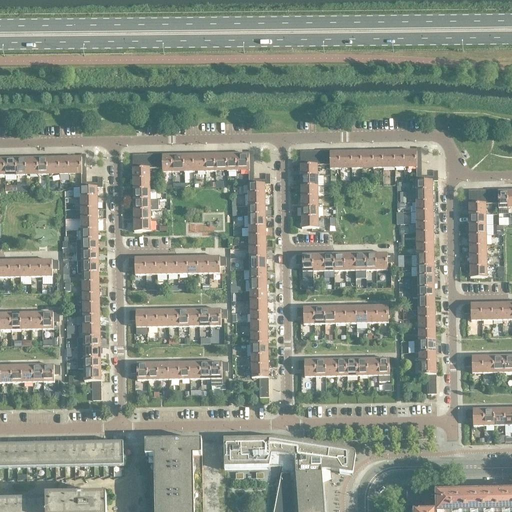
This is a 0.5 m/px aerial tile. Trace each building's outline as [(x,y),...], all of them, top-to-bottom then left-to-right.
[(395,167),(395,152),(383,153),(383,168),(395,167)] [(404,167),(404,152),(395,152),(395,167),(395,169),(405,169),(405,167),(404,167)] [(416,158),(416,155),(416,152),(404,152),(404,167),(405,167),(416,167),(416,165),(416,161),(416,158)] [(340,168),(340,153),(330,154),(330,166),(330,170),(340,170),(340,168)] [(352,168),(352,153),(340,153),(340,168),(352,168)] [(361,168),(361,153),(352,153),(352,168),(352,170),(362,170),(362,168),(361,168)] [(373,168),(373,153),(361,153),(361,168),(362,168),(373,168)] [(383,168),(383,153),(373,153),(373,168),(373,169),(383,169),(383,168)] [(227,171),(227,155),(215,156),(215,171),(227,171)] [(236,171),(236,155),(227,155),(227,171),(227,172),(237,172),(237,171),(236,171)] [(249,158),(249,155),(236,155),(236,171),(237,171),(249,170),(249,168),(249,165),(249,162),(249,158)] [(184,172),(184,156),(172,157),(172,172),(184,172)] [(193,171),(193,156),(184,156),(184,172),(184,173),(194,173),(194,171),(193,171)] [(206,171),(205,156),(193,156),(193,171),(194,171),(205,171),(206,171)] [(215,171),(215,156),(205,156),(206,171),(205,171),(205,173),(215,172),(215,171)] [(172,172),(172,157),(163,157),(162,157),(162,169),(162,174),(172,173),(172,172)] [(81,162),(81,159),(81,158),(69,159),(69,174),(81,173),(81,175),(82,175),(82,172),(82,168),(81,165),(81,162)] [(38,174),(38,159),(26,160),(26,175),(27,175),(38,174)] [(48,174),(47,159),(38,159),(38,174),(38,176),(48,176),(48,174)] [(60,174),(59,159),(47,159),(48,174),(59,174),(60,174)] [(69,174),(69,159),(59,159),(60,174),(59,174),(59,175),(69,175),(69,174)] [(17,175),(16,160),(5,160),(5,175),(16,175),(17,175)] [(26,175),(26,160),(16,160),(17,175),(16,175),(17,176),(27,176),(27,175),(26,175)] [(317,176),(317,166),(311,166),(305,166),(301,166),(301,177),(317,176)] [(150,180),(150,169),(144,169),(137,169),(133,169),(133,180),(150,180)] [(318,187),(317,176),(301,177),(301,187),(318,187)] [(150,190),(150,180),(133,180),(133,191),(150,190)] [(432,191),(432,182),(430,182),(427,182),(424,182),(417,182),(415,182),(416,192),(417,192),(432,191)] [(265,195),(265,185),(262,185),(259,185),(256,185),(249,185),(248,185),(248,195),(249,195),(265,195)] [(318,197),(318,187),(301,187),(301,198),(318,197)] [(97,198),(97,188),(95,188),(92,188),(88,188),(82,188),(80,189),(81,198),(82,198),(97,198)] [(150,201),(150,190),(133,191),(134,201),(150,201)] [(433,204),(432,191),(417,192),(417,204),(433,204)] [(508,192),(499,193),(498,193),(498,205),(498,209),(508,209),(508,208),(508,192)] [(265,207),(265,195),(249,195),(250,207),(265,207)] [(318,208),(318,197),(301,198),(301,208),(318,208)] [(98,210),(97,198),(82,198),(82,210),(82,211),(98,210)] [(150,211),(150,201),(134,201),(134,212),(150,211)] [(433,213),(433,204),(417,204),(416,204),(416,214),(418,214),(418,213),(433,213)] [(486,215),(486,205),(480,205),(473,205),(469,205),(469,216),(486,215)] [(265,216),(265,207),(250,207),(248,207),(249,217),(250,217),(250,216),(265,216)] [(318,218),(318,208),(301,208),(302,219),(318,218)] [(98,219),(98,210),(82,211),(82,210),(81,210),(81,220),(83,220),(83,219),(98,219)] [(151,222),(150,211),(134,212),(134,222),(151,222)] [(433,225),(433,213),(418,213),(418,214),(418,225),(433,225)] [(486,226),(486,215),(469,216),(469,226),(486,226)] [(265,228),(265,216),(250,216),(250,217),(250,228),(250,229),(265,228)] [(318,229),(318,218),(302,219),(302,230),(318,229)] [(98,232),(98,219),(83,219),(83,220),(83,232),(98,232)] [(151,233),(151,222),(134,222),(134,233),(151,233)] [(433,234),(433,225),(418,225),(416,225),(416,235),(418,235),(433,234)] [(486,236),(486,226),(469,226),(470,237),(486,236)] [(266,238),(265,228),(250,229),(250,228),(249,228),(249,238),(250,238),(266,238)] [(98,241),(98,232),(83,232),(81,232),(82,241),(83,241),(98,241)] [(433,247),(433,234),(418,235),(418,247),(433,247)] [(486,247),(486,236),(470,237),(470,247),(486,247)] [(266,250),(266,238),(250,238),(251,250),(266,250)] [(98,253),(98,241),(83,241),(83,253),(83,254),(98,253)] [(434,256),(433,247),(418,247),(417,247),(417,257),(418,257),(418,256),(434,256)] [(487,257),(486,247),(470,247),(470,258),(487,257)] [(266,259),(266,250),(251,250),(249,250),(249,260),(251,260),(251,259),(266,259)] [(99,262),(98,253),(83,254),(83,253),(82,253),(82,263),(83,263),(83,262),(99,262)] [(355,272),(355,255),(345,256),(345,272),(355,272)] [(366,272),(366,255),(355,255),(355,272),(366,272)] [(376,272),(376,255),(366,255),(366,272),(376,272)] [(387,264),(387,259),(387,255),(376,255),(376,272),(387,271),(387,264)] [(313,273),(313,256),(302,256),(302,261),(302,265),(303,273),(313,273)] [(324,273),(324,256),(313,256),(313,273),(324,273)] [(334,272),(334,256),(324,256),(324,273),(334,272)] [(345,272),(345,256),(334,256),(334,272),(345,272)] [(434,268),(434,256),(418,256),(418,257),(419,268),(434,268)] [(487,268),(487,257),(470,258),(470,268),(487,268)] [(199,275),(198,258),(188,259),(188,275),(199,275)] [(209,275),(209,258),(198,258),(199,275),(209,275)] [(220,263),(220,258),(209,258),(209,275),(220,274),(220,267),(220,263)] [(146,276),(145,259),(135,260),(135,264),(135,269),(135,276),(146,276)] [(156,276),(156,259),(145,259),(146,276),(156,276)] [(167,275),(167,259),(156,259),(156,276),(167,275)] [(178,275),(177,259),(167,259),(167,275),(178,275)] [(188,275),(188,259),(177,259),(178,275),(188,275)] [(266,271),(266,259),(251,259),(251,260),(251,271),(266,271)] [(42,278),(41,261),(31,262),(31,278),(42,278)] [(52,266),(52,261),(41,261),(42,278),(52,278),(52,270),(52,266)] [(0,278),(10,279),(10,262),(0,262),(0,278)] [(21,278),(20,262),(10,262),(10,279),(21,278)] [(31,278),(31,262),(20,262),(21,278),(31,278)] [(99,275),(99,262),(83,262),(83,263),(84,275),(99,275)] [(434,277),(434,268),(419,268),(417,268),(417,278),(419,278),(434,277)] [(487,279),(487,268),(470,268),(470,279),(487,279)] [(266,281),(266,271),(251,271),(250,271),(250,281),(251,281),(266,281)] [(99,284),(99,275),(84,275),(82,275),(82,284),(84,284),(99,284)] [(434,290),(434,277),(419,278),(419,290),(434,290)] [(267,293),(266,281),(251,281),(252,293),(267,293)] [(99,296),(99,284),(84,284),(84,296),(99,296)] [(434,299),(434,290),(419,290),(418,290),(418,300),(419,300),(419,299),(434,299)] [(267,302),(267,293),(252,293),(250,293),(250,303),(252,303),(252,302),(267,302)] [(99,305),(99,296),(84,296),(83,296),(83,306),(84,306),(84,305),(99,305)] [(435,311),(434,299),(419,299),(419,300),(419,311),(420,311),(435,311)] [(267,314),(267,302),(252,302),(252,303),(252,314),(267,314)] [(511,321),(511,304),(502,305),(503,321),(511,321)] [(100,318),(99,305),(84,305),(84,306),(85,318),(100,318)] [(482,322),(481,305),(471,305),(471,310),(471,314),(471,322),(482,322)] [(492,322),(492,305),(481,305),(482,322),(492,322)] [(503,321),(502,305),(492,305),(492,322),(503,321)] [(388,316),(388,312),(388,307),(377,308),(377,324),(388,324),(388,316)] [(335,325),(335,308),(325,309),(325,325),(335,325)] [(346,325),(346,308),(335,308),(335,325),(346,325)] [(356,325),(356,308),(346,308),(346,325),(356,325)] [(367,324),(367,308),(356,308),(356,325),(367,324)] [(377,324),(377,308),(367,308),(367,324),(377,324)] [(314,325),(314,309),(303,309),(303,314),(304,318),(304,326),(314,325)] [(325,325),(325,309),(314,309),(314,325),(325,325)] [(178,311),(168,312),(168,328),(179,328),(178,311)] [(189,328),(189,311),(178,311),(179,328),(189,328)] [(200,328),(199,311),(189,311),(189,328),(200,328)] [(210,327),(210,311),(199,311),(200,328),(210,327)] [(221,315),(221,311),(210,311),(210,327),(221,327),(221,320),(221,315)] [(435,320),(435,311),(420,311),(419,311),(418,311),(418,321),(420,321),(435,320)] [(147,329),(147,312),(136,312),(136,317),(136,321),(136,329),(147,329)] [(157,328),(157,312),(147,312),(147,329),(157,328)] [(168,328),(168,312),(157,312),(157,328),(168,328)] [(22,331),(21,314),(11,315),(11,331),(22,331)] [(32,331),(32,314),(21,314),(22,331),(32,331)] [(43,331),(42,314),(32,314),(32,331),(43,331)] [(53,318),(53,314),(42,314),(43,331),(53,331),(53,323),(53,318)] [(267,324),(267,314),(252,314),(250,314),(251,324),(252,324),(267,324)] [(11,331),(11,315),(0,315),(0,332),(11,331)] [(100,327),(100,318),(85,318),(83,318),(83,328),(85,327),(100,327)] [(435,333),(435,320),(420,321),(420,332),(420,333),(435,333)] [(268,336),(267,324),(252,324),(252,336),(268,336)] [(100,339),(100,327),(85,327),(85,339),(100,339)] [(435,342),(435,333),(420,333),(420,332),(418,333),(419,343),(420,343),(420,342),(435,342)] [(268,345),(268,336),(252,336),(251,336),(251,346),(253,346),(253,345),(268,345)] [(100,348),(100,339),(85,339),(84,339),(84,349),(85,349),(100,348)] [(436,354),(435,342),(420,342),(420,343),(420,354),(436,354)] [(268,357),(268,345),(253,345),(253,346),(253,357),(253,358),(268,357)] [(101,360),(100,348),(85,349),(85,360),(85,361),(101,360)] [(436,363),(436,354),(420,354),(419,354),(419,364),(421,364),(436,363)] [(268,367),(268,357),(253,358),(253,357),(251,357),(252,367),(253,367),(268,367)] [(504,374),(504,357),(493,358),(493,374),(504,374)] [(483,374),(483,358),(472,358),(472,363),(472,367),(472,375),(483,374)] [(493,374),(493,358),(483,358),(483,374),(493,374)] [(101,370),(101,360),(85,361),(85,360),(84,360),(84,370),(86,370),(101,370)] [(378,377),(378,360),(368,361),(368,377),(378,377)] [(389,369),(389,365),(389,360),(378,360),(378,377),(389,377),(389,369)] [(326,378),(326,361),(315,362),(315,378),(326,378)] [(336,378),(336,361),(326,361),(326,378),(336,378)] [(347,378),(347,361),(336,361),(336,378),(347,378)] [(357,377),(357,361),(347,361),(347,378),(357,377)] [(368,377),(368,361),(357,361),(357,377),(368,377)] [(315,378),(315,362),(304,362),(304,366),(305,371),(305,378),(315,378)] [(222,368),(222,363),(211,364),(211,380),(222,380),(222,372),(222,368)] [(436,376),(436,363),(421,364),(421,376),(427,376),(431,376),(436,376)] [(169,381),(169,364),(158,365),(158,381),(169,381)] [(180,381),(179,364),(169,364),(169,381),(180,381)] [(190,381),(190,364),(179,364),(180,381),(190,381)] [(201,380),(200,364),(190,364),(190,381),(201,380)] [(211,380),(211,364),(200,364),(201,380),(211,380)] [(148,381),(148,365),(137,365),(137,370),(137,374),(137,382),(148,381)] [(158,381),(158,365),(148,365),(148,381),(158,381)] [(12,384),(12,367),(1,368),(1,384),(12,384)] [(23,384),(22,367),(12,367),(12,384),(23,384)] [(33,384),(33,367),(22,367),(23,384),(33,384)] [(44,383),(43,367),(33,367),(33,384),(44,383)] [(54,371),(54,367),(43,367),(44,383),(54,383),(54,376),(54,371)] [(268,379),(268,367),(253,367),(253,379),(259,379),(268,379)] [(101,382),(101,370),(86,370),(86,383),(92,382),(96,382),(101,382)] [(494,427),(494,410),(484,411),(484,427),(494,427)] [(505,427),(505,410),(494,410),(494,427),(505,427)] [(484,427),(484,411),(473,411),(473,415),(473,420),(473,427),(484,427)] [(324,511),(323,483),(331,479),(331,481),(332,481),(331,472),(339,473),(339,475),(349,477),(352,477),(353,472),(356,457),(355,455),(355,453),(353,451),(352,451),(275,439),(224,440),(224,463),(224,468),(225,468),(225,472),(269,471),(269,468),(280,467),(278,476),(281,477),(274,511),(324,511)] [(195,511),(193,457),(199,457),(199,455),(198,455),(201,443),(202,443),(202,442),(178,442),(178,440),(169,440),(169,442),(145,443),(145,444),(146,444),(150,456),(149,456),(149,458),(154,458),(155,511),(195,511)] [(104,468),(104,450),(104,444),(94,445),(94,450),(95,468),(104,468)] [(114,467),(114,450),(114,444),(104,444),(104,450),(104,468),(114,467)] [(124,467),(123,450),(123,444),(114,444),(114,450),(114,467),(124,467)] [(56,468),(56,451),(56,445),(46,446),(46,451),(46,469),(56,468)] [(66,468),(65,451),(65,445),(56,445),(56,451),(56,468),(66,468)] [(75,468),(75,451),(75,445),(65,445),(65,451),(66,468),(75,468)] [(85,468),(85,450),(85,445),(75,445),(75,451),(75,468),(85,468)] [(95,468),(94,450),(94,445),(85,445),(85,450),(85,468),(95,468)] [(17,469),(17,452),(17,446),(7,446),(7,452),(8,469),(17,469)] [(27,469),(27,452),(27,446),(17,446),(17,452),(17,469),(27,469)] [(37,469),(36,451),(36,446),(27,446),(27,452),(27,469),(37,469)] [(46,469),(46,451),(46,446),(36,446),(36,451),(37,469),(46,469)] [(437,511),(437,494),(437,492),(407,493),(407,511),(437,511)] [(511,511),(511,492),(483,493),(483,511),(484,511),(488,511),(487,511),(502,511),(506,511),(511,511)] [(483,511),(483,493),(451,494),(451,511),(483,511)] [(451,511),(451,494),(437,494),(437,511),(451,511)] [(66,511),(66,498),(66,496),(57,497),(57,498),(57,511),(66,511)] [(86,511),(86,498),(86,496),(66,496),(66,498),(66,511),(86,511)] [(96,511),(96,498),(96,496),(86,496),(86,498),(86,511),(96,511)] [(106,511),(106,497),(106,496),(96,496),(96,498),(96,511),(106,511)] [(57,511),(57,498),(57,497),(46,497),(46,499),(47,499),(47,511),(57,511)] [(0,511),(8,511),(9,499),(0,499),(0,511)] [(18,511),(18,499),(9,499),(8,511),(18,511)] [(28,511),(28,499),(18,499),(18,511),(28,511)] [(37,511),(37,499),(28,499),(28,511),(37,511)] [(47,511),(47,499),(46,499),(37,499),(37,511),(47,511)]
